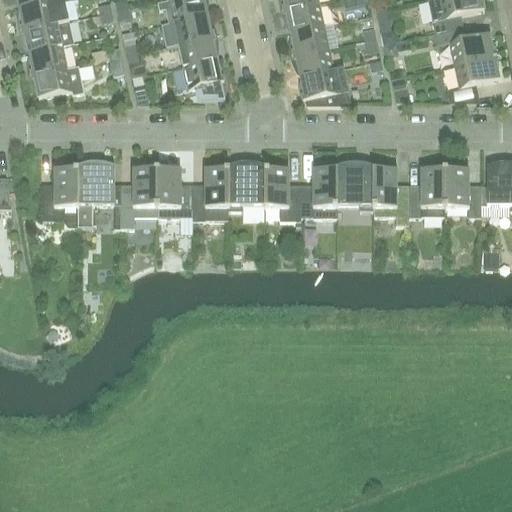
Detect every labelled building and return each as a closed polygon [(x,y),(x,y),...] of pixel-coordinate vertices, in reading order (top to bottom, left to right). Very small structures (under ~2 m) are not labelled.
[(63,0),(14,0),(16,3),(18,3),(20,13),(64,4),(63,0)] [(207,20),(205,9),(207,9),(206,0),(191,0),(170,4),(158,7),(159,15),(171,12),(174,27),(207,20)] [(319,8),(317,0),(282,0),(284,4),(282,4),(282,16),(319,8)] [(346,12),(369,7),(367,0),(358,0),(356,1),(344,3),(346,12)] [(457,21),(484,15),(481,0),(442,0),(440,0),(428,3),(435,38),(460,33),(457,21)] [(69,26),(64,4),(20,13),(22,24),(20,24),(20,36),(57,28),(69,26)] [(116,7),(117,16),(129,13),(127,4),(116,7)] [(99,10),(100,19),(112,17),(110,8),(99,10)] [(319,8),(282,16),(282,17),(287,28),(289,27),(291,38),(324,31),(319,8)] [(131,22),(129,13),(117,16),(119,24),(131,22)] [(114,26),(112,17),(100,19),(102,28),(114,26)] [(216,40),(212,30),(210,30),(207,20),(174,27),(179,49),(216,40)] [(74,48),(69,26),(57,28),(20,36),(20,37),(25,48),(27,47),(29,58),(62,51),(62,50),(74,48)] [(329,53),(324,31),(291,38),(293,48),(291,49),(291,61),(329,53)] [(381,36),(384,48),(398,46),(395,33),(381,36)] [(494,61),(490,39),(463,45),(460,33),(435,38),(438,50),(451,48),(455,70),(497,61),(494,61)] [(363,36),(365,45),(377,43),(375,34),(363,36)] [(217,64),(215,54),(217,53),(216,41),(216,40),(179,49),(184,71),(217,64)] [(379,56),(377,43),(365,45),(368,58),(379,56)] [(384,49),(386,61),(399,58),(397,47),(384,49)] [(126,55),(127,59),(138,57),(136,48),(125,50),(126,55)] [(67,73),(62,51),(29,58),(32,68),(30,69),(30,81),(67,73)] [(108,55),(110,64),(121,61),(119,52),(108,55)] [(329,53),(291,61),(292,61),(296,72),(298,72),(301,82),(334,75),(329,53)] [(138,57),(127,59),(129,69),(140,66),(138,57)] [(125,78),(121,61),(110,64),(114,81),(125,78)] [(476,108),(472,90),(499,85),(495,62),(497,62),(497,61),(455,70),(460,93),(447,95),(450,108),(476,108)] [(224,80),(221,74),(219,75),(217,64),(184,71),(189,94),(197,93),(197,96),(195,96),(197,107),(218,108),(218,104),(225,105),(221,87),(224,87),(224,80)] [(383,74),(381,65),(370,67),(372,76),(383,74)] [(85,97),(79,70),(67,73),(30,81),(35,92),(37,92),(39,103),(72,96),(73,100),(85,97)] [(343,73),(334,75),(301,82),(303,93),(301,93),(301,99),(303,105),(303,106),(306,105),(307,111),(352,111),(343,73)] [(170,99),(187,95),(182,75),(166,79),(170,99)] [(407,82),(392,85),(395,97),(409,94),(407,82)] [(150,110),(146,92),(134,95),(138,110),(150,110)] [(90,168),(85,169),(78,171),(78,174),(79,211),(78,213),(78,215),(78,230),(85,230),(97,227),(94,215),(94,210),(121,210),(121,234),(134,234),(134,222),(157,222),(157,211),(157,174),(133,174),(133,190),(115,190),(115,171),(110,169),(107,168),(102,168),(96,167),(93,167),(90,168)] [(265,210),(265,175),(266,175),(266,171),(259,169),(255,168),(252,168),(246,168),(243,168),(238,169),(234,169),(229,171),(229,174),(229,211),(229,213),(229,216),(243,216),(243,210),(265,210)] [(301,211),(301,222),(338,222),(338,210),(337,210),(337,175),(337,171),(338,171),(338,168),(313,168),(313,197),(301,197),(301,211)] [(373,211),(373,175),(374,175),(374,171),(367,169),(364,168),(360,168),(357,168),(354,168),(348,168),(342,170),(338,171),(337,171),(337,175),(337,210),(338,210),(360,210),(360,216),(374,216),(374,213),(373,213),(373,211)] [(511,168),(509,168),(506,168),(503,168),(499,168),(494,169),(487,171),(487,210),(511,210),(511,216),(511,168)] [(79,211),(78,174),(55,174),(55,190),(42,190),(42,226),(64,226),(64,223),(67,230),(78,230),(78,215),(78,213),(79,211)] [(193,211),(193,190),(181,190),(181,174),(157,174),(157,211),(157,222),(181,222),(193,222),(193,211)] [(229,226),(229,216),(229,213),(229,211),(229,174),(205,174),(205,190),(193,190),(193,211),(193,222),(193,226),(229,226)] [(301,226),(301,222),(301,211),(301,197),(289,197),(289,175),(266,175),(265,175),(265,210),(265,213),(280,213),(280,226),(296,226),(301,226)] [(409,211),(409,190),(397,190),(397,175),(374,175),(373,175),(373,211),(373,213),(374,213),(374,216),(374,221),(397,221),(397,226),(409,227),(409,223),(409,211)] [(445,211),(445,175),(421,175),(421,190),(409,190),(409,211),(409,223),(422,223),(422,221),(445,221),(445,213),(445,211)] [(481,223),(481,191),(469,191),(469,175),(445,175),(445,211),(445,213),(469,213),(469,223),(481,223)] [(6,183),(0,182),(0,213),(11,213),(6,183)] [(493,275),(493,255),(481,255),(481,274),(493,275)] [(240,272),(257,272),(257,258),(240,258),(240,272)]
